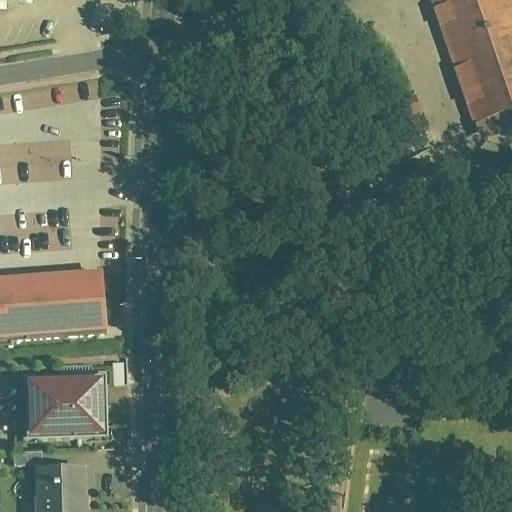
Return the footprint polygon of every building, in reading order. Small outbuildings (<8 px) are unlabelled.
[(511,0),(440,0),(482,135),(511,126),(511,0)] [(432,131),(412,92),(384,106),(405,145),(432,131)] [(443,167),(358,201),(368,224),(440,195),(437,189),(449,184),(443,167)] [(112,275),(0,285),(0,352),(117,342),(112,275)] [(95,383),(17,389),(22,447),(100,440),(95,383)] [(80,511),(78,473),(31,475),(33,511),(80,511)]
